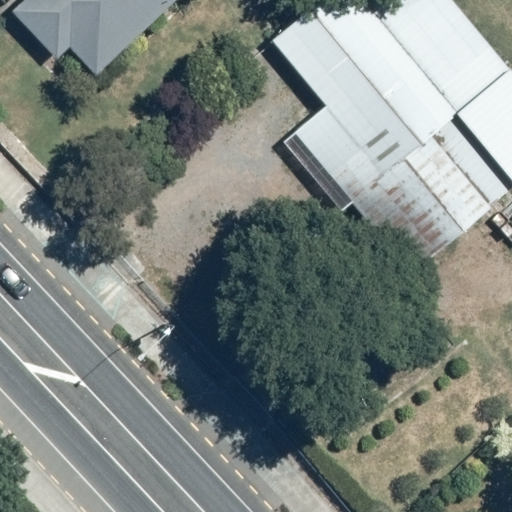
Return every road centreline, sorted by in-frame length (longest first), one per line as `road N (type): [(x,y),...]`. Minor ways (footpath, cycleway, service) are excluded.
road 1 (secondary): [(0,244),(250,511)]
road 2 (secondary): [(146,511),(0,356)]
